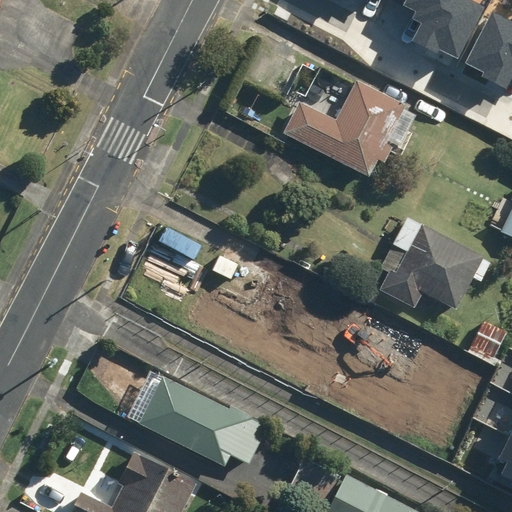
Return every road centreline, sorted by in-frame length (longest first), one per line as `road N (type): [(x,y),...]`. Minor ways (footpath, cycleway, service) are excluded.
road 1 (secondary): [(193,0),(0,384)]
road 2 (residential): [(286,0),(511,111)]
